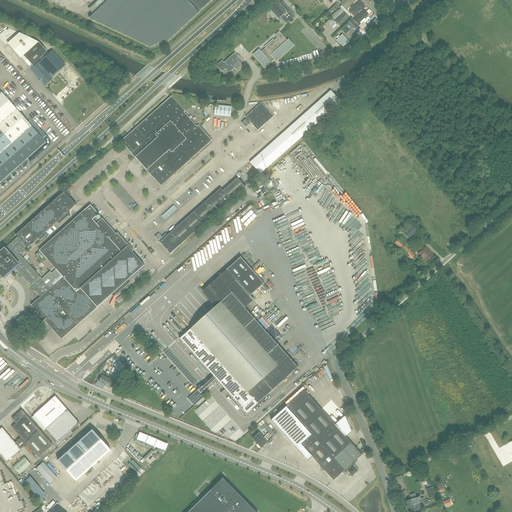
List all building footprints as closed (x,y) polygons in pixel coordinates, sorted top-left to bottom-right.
[(181,0),(108,0),(89,18),(150,47),(167,42),(195,16),(181,0)] [(181,0),(195,16),(209,3),(211,0),(181,0)] [(280,4),(276,0),(268,7),(279,19),(281,18),(286,24),(295,16),(282,2),(280,4)] [(343,0),(340,3),(346,9),(355,0),(343,0)] [(360,0),(357,0),(348,10),(355,17),(366,5),(360,0)] [(339,10),(331,16),(334,21),(344,12),(345,12),(349,17),(351,15),(342,5),(340,7),(341,9),(339,10)] [(364,10),(354,20),(358,24),(368,14),(364,10)] [(340,27),(349,18),(344,12),(335,21),(340,27)] [(367,28),(370,31),(379,22),(376,19),(367,28)] [(363,21),(358,26),(352,20),(347,24),(355,32),(359,27),(360,28),(362,30),(367,25),(363,21)] [(346,34),(350,30),(346,26),(342,30),(346,34)] [(271,63),(269,61),(268,60),(272,57),(276,61),(293,45),(288,40),(287,41),(279,32),(275,35),(277,38),(261,52),(259,50),(253,55),(265,68),(271,63)] [(62,63),(52,51),(49,54),(39,43),(39,42),(19,33),(10,41),(24,56),(34,67),(31,70),(44,85),(52,78),(49,75),(50,74),(53,77),(65,66),(62,63)] [(238,57),(236,55),(235,53),(224,63),(222,61),(217,66),(222,72),(225,69),(229,73),(234,68),(236,70),(241,65),(236,59),(238,57)] [(0,183),(27,159),(30,163),(31,163),(49,146),(50,145),(51,144),(51,143),(51,142),(50,141),(49,139),(46,136),(44,137),(43,139),(26,120),(0,90),(0,183)] [(341,102),(331,91),(250,162),(260,174),(341,102)] [(136,128),(121,141),(161,186),(176,173),(212,141),(198,125),(197,127),(184,113),(185,111),(172,96),(136,128)] [(274,116),(261,103),(245,117),(258,131),(274,116)] [(230,117),(230,110),(231,107),(215,105),(214,115),(230,117)] [(225,129),(225,119),(216,119),(216,129),(225,129)] [(250,123),(246,119),(242,123),(246,127),(250,123)] [(238,156),(261,138),(252,127),(229,145),(238,156)] [(159,233),(155,237),(170,254),(245,187),(237,178),(223,191),(221,188),(167,236),(166,234),(162,237),(159,233)] [(108,225),(102,219),(98,223),(94,219),(99,214),(90,205),(84,211),(51,240),(50,241),(39,251),(46,259),(57,270),(52,274),(50,272),(43,279),(42,279),(40,277),(26,261),(20,254),(21,253),(21,252),(22,250),(26,247),(28,249),(39,239),(41,241),(45,237),(43,235),(57,222),(59,224),(68,217),(70,217),(70,216),(70,213),(69,212),(70,211),(76,206),(76,205),(74,202),(70,198),(65,192),(64,192),(64,191),(64,192),(16,235),(17,237),(0,252),(0,274),(3,278),(4,276),(5,275),(9,272),(14,268),(19,273),(20,272),(22,274),(21,275),(41,297),(31,305),(33,308),(44,320),(61,339),(101,304),(112,294),(130,278),(131,277),(144,266),(144,265),(132,252),(134,251),(118,233),(116,234),(111,228),(108,225)] [(411,223),(416,227),(420,223),(415,218),(411,223)] [(410,240),(419,232),(409,222),(401,230),(398,233),(405,241),(408,238),(410,240)] [(402,251),(412,260),(416,257),(406,247),(399,239),(395,243),(402,251)] [(427,261),(433,255),(425,247),(419,253),(427,261)] [(272,269),(274,268),(266,257),(264,258),(272,269)] [(227,270),(250,296),(264,284),(241,258),(227,270)] [(250,296),(227,270),(203,292),(216,306),(232,293),(245,308),(254,300),(250,296)] [(158,297),(171,285),(168,282),(156,295),(158,297)] [(216,306),(180,338),(180,339),(214,377),(216,379),(238,404),(247,414),(257,404),(298,368),(245,308),(232,293),(216,306)] [(119,303),(126,297),(123,294),(116,300),(119,303)] [(23,314),(16,320),(22,327),(29,322),(23,314)] [(193,386),(198,382),(168,349),(164,353),(193,386)] [(99,382),(105,385),(108,378),(102,375),(99,382)] [(203,390),(216,379),(214,377),(188,399),(194,405),(207,394),(203,390)] [(108,378),(105,385),(111,388),(114,381),(108,378)] [(311,435),(301,444),(312,456),(323,447),(328,453),(317,462),(333,480),(342,472),(344,474),(357,461),(356,460),(362,455),(304,390),(286,406),(311,435)] [(47,408),(31,422),(54,448),(78,427),(77,425),(77,426),(66,413),(67,412),(66,411),(65,412),(61,408),(62,407),(61,406),(60,407),(53,399),(45,405),(45,406),(47,408)] [(30,422),(13,437),(37,464),(54,449),(30,422)] [(265,423),(260,427),(263,430),(265,428),(269,433),(272,430),(265,423)] [(58,461),(76,481),(111,450),(110,450),(103,443),(103,442),(100,438),(99,439),(92,431),(93,430),(92,430),(58,461)] [(257,443),(264,437),(259,432),(252,438),(257,443)] [(13,437),(0,449),(0,456),(20,479),(37,464),(13,437)] [(261,448),(268,442),(264,437),(257,443),(261,448)] [(142,440),(139,443),(156,460),(159,457),(142,440)] [(137,445),(134,448),(151,465),(154,462),(137,445)] [(132,450),(129,453),(146,470),(149,467),(132,450)] [(133,460),(131,462),(139,470),(140,470),(142,473),(144,472),(143,471),(141,469),(133,460)] [(130,463),(128,465),(136,473),(139,476),(141,475),(140,474),(138,472),(130,463)] [(256,511),(223,478),(212,489),(188,511),(256,511)] [(435,486),(439,494),(444,491),(440,484),(435,486)] [(429,499),(436,496),(433,487),(426,489),(429,499)] [(412,499),(405,502),(407,507),(422,503),(420,497),(412,500),(412,499)] [(446,507),(452,504),(450,499),(444,502),(446,507)] [(422,503),(407,507),(408,511),(412,511),(419,510),(418,507),(424,505),(423,502),(422,503)]
